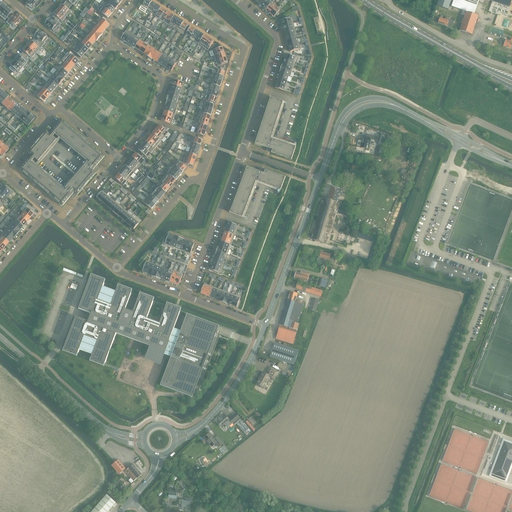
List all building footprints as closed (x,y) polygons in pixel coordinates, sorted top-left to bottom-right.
[(25,0),(25,1),(26,0),(27,2),(26,4),(31,8),(32,8),(35,4),(37,1),(38,1),(38,0),(25,0)] [(106,3),(115,10),(117,8),(118,7),(118,6),(111,0),(109,0),(107,3),(106,3)] [(146,0),(141,8),(146,11),(152,2),(148,0),(146,0)] [(268,0),(267,0),(261,7),(265,10),(266,10),(272,3),(268,0)] [(439,0),(437,6),(449,10),(452,0),(439,0)] [(479,0),(453,0),(451,7),(458,9),(466,12),(459,30),(472,35),(478,16),(474,15),(479,0)] [(103,7),(111,14),(112,14),(112,13),(113,12),(115,10),(106,3),(107,3),(106,2),(102,7),(103,7)] [(152,2),(146,11),(147,10),(151,12),(156,5),(152,2)] [(57,9),(66,16),(70,12),(71,11),(68,9),(70,7),(65,3),(64,5),(63,5),(62,4),(61,4),(61,5),(60,6),(57,9)] [(272,3),(266,10),(270,14),(276,7),(272,3)] [(156,5),(151,12),(156,15),(155,17),(161,8),(156,5)] [(7,7),(0,15),(0,16),(4,20),(6,18),(8,20),(9,20),(13,15),(13,14),(13,15),(13,14),(12,15),(11,13),(12,11),(11,10),(10,9),(7,7)] [(99,11),(108,18),(110,16),(111,15),(111,14),(103,7),(99,11)] [(276,7),(270,14),(273,17),(274,18),(276,15),(277,16),(279,14),(278,13),(280,10),(276,7)] [(317,27),(318,29),(321,29),(323,42),(324,42),(327,41),(327,24),(321,7),(317,8),(318,11),(320,21),(316,22),(317,27)] [(161,8),(155,17),(160,20),(165,11),(161,8)] [(53,17),(53,18),(61,24),(58,22),(60,19),(62,21),(66,16),(57,9),(55,12),(54,13),(53,14),(55,15),(53,17)] [(165,11),(160,20),(164,23),(170,13),(165,11)] [(170,13),(164,23),(169,26),(175,16),(170,13)] [(13,15),(9,20),(8,20),(6,23),(9,25),(11,23),(15,27),(16,27),(21,20),(22,20),(16,15),(16,16),(15,17),(15,16),(15,17),(13,15)] [(175,16),(169,26),(173,28),(179,19),(175,16)] [(438,23),(446,26),(447,25),(451,27),(453,21),(452,21),(451,22),(450,21),(450,20),(449,19),(449,18),(446,17),(445,20),(439,18),(438,21),(438,23)] [(58,27),(61,24),(53,18),(52,18),(53,18),(51,20),(50,19),(49,18),(45,24),(52,30),(54,31),(58,27)] [(99,23),(106,29),(109,25),(101,18),(97,22),(99,23)] [(292,18),(281,20),(283,26),(293,23),(292,18)] [(179,19),(173,28),(178,31),(184,22),(179,19)] [(184,22),(178,31),(183,34),(188,25),(184,22)] [(96,27),(102,33),(106,29),(99,23),(96,27)] [(293,23),(283,26),(284,31),(295,28),(293,23)] [(91,30),(99,38),(102,34),(102,33),(96,27),(94,26),(91,30)] [(190,27),(186,34),(190,37),(195,30),(190,27)] [(295,28),(284,31),(286,36),(296,33),(295,28)] [(489,34),(499,37),(502,38),(504,31),(491,28),(489,34)] [(34,39),(42,46),(45,43),(44,43),(48,38),(47,37),(46,37),(39,31),(39,30),(35,36),(36,37),(35,39),(34,39)] [(67,30),(60,39),(63,42),(70,33),(67,30)] [(87,34),(95,41),(96,41),(99,38),(91,30),(87,34)] [(127,30),(121,39),(126,42),(131,33),(127,30)] [(190,37),(189,39),(194,42),(200,33),(195,30),(190,37)] [(131,33),(126,42),(130,45),(136,36),(131,33)] [(200,33),(194,42),(199,45),(204,36),(200,33)] [(84,38),(92,45),(95,41),(87,34),(84,38)] [(136,36),(130,45),(135,48),(140,41),(141,39),(136,36)] [(204,36),(199,45),(203,48),(209,39),(204,36)] [(80,43),(88,50),(92,45),(84,38),(80,43)] [(505,40),(503,46),(510,49),(511,44),(511,38),(510,38),(509,41),(505,40)] [(29,43),(26,45),(34,52),(36,54),(39,56),(45,49),(42,46),(34,39),(34,40),(33,42),(32,41),(32,42),(31,40),(30,41),(29,42),(29,43)] [(209,39),(203,48),(208,51),(211,46),(213,48),(215,45),(213,43),(214,42),(209,39)] [(297,39),(287,41),(288,47),(299,44),(297,39)] [(140,41),(135,48),(139,51),(144,43),(140,41)] [(144,43),(139,51),(144,54),(150,45),(145,42),(144,43)] [(77,47),(85,54),(88,50),(80,43),(77,47)] [(299,44),(288,47),(290,52),(299,50),(300,49),(299,44)] [(24,52),(22,54),(27,58),(29,56),(30,57),(32,58),(36,54),(34,52),(26,45),(24,48),(23,49),(23,50),(22,50),(24,52)] [(150,45),(144,54),(144,55),(148,57),(153,49),(154,48),(150,45)] [(73,51),(81,58),(85,54),(77,47),(73,51)] [(212,51),(209,52),(211,57),(214,56),(224,52),(222,47),(219,48),(219,47),(215,48),(216,49),(212,51)] [(153,49),(148,57),(152,60),(152,59),(153,60),(158,52),(153,49)] [(158,52),(153,60),(157,63),(163,53),(159,51),(158,52)] [(214,56),(216,61),(226,58),(224,52),(214,56)] [(163,53),(157,63),(162,66),(168,56),(163,53)] [(14,60),(23,67),(27,63),(25,61),(27,58),(22,54),(20,56),(18,55),(17,56),(16,57),(14,60)] [(67,58),(75,65),(79,61),(78,60),(71,54),(67,58)] [(286,54),(285,59),(295,62),(296,57),(286,54)] [(168,56),(162,66),(167,69),(172,59),(168,56)] [(63,62),(72,69),(75,65),(67,58),(63,62)] [(228,63),(226,58),(216,61),(218,66),(228,63)] [(172,59),(167,69),(171,71),(177,62),(172,59)] [(283,64),(293,67),(295,62),(285,59),(283,64)] [(19,72),(23,67),(14,60),(12,63),(11,64),(10,65),(11,66),(11,67),(10,68),(9,69),(14,73),(16,71),(19,73),(19,72)] [(60,66),(68,73),(72,69),(63,62),(60,66)] [(282,64),(281,69),(292,72),(293,67),(283,64),(283,65),(282,64)] [(511,109),(415,64),(407,81),(511,130),(511,109)] [(56,70),(65,77),(68,73),(60,66),(56,70)] [(217,69),(215,74),(223,77),(225,72),(223,71),(224,68),(221,67),(220,70),(217,69)] [(280,73),(280,74),(290,77),(292,72),(281,69),(279,73),(280,73)] [(53,74),(62,82),(65,78),(64,78),(65,77),(56,70),(53,74)] [(49,79),(58,86),(58,85),(59,85),(62,82),(53,74),(49,79)] [(211,79),(222,82),(223,77),(215,74),(213,79),(211,79)] [(287,81),(278,78),(277,83),(287,87),(287,86),(285,86),(287,81)] [(46,83),(54,90),(58,86),(49,79),(46,83)] [(211,79),(210,84),(220,87),(222,82),(211,79)] [(175,80),(173,85),(181,88),(183,89),(185,83),(175,80)] [(42,87),(51,94),(54,90),(46,83),(42,87)] [(277,83),(275,88),(285,92),(287,87),(277,83)] [(210,84),(208,89),(218,93),(220,87),(210,84)] [(40,92),(47,98),(51,94),(42,87),(39,91),(40,92)] [(208,89),(206,94),(216,98),(218,93),(208,89)] [(44,102),(47,98),(40,92),(37,96),(44,102)] [(205,94),(203,99),(206,100),(215,103),(216,98),(206,94),(205,94)] [(8,96),(1,104),(6,108),(12,100),(8,96)] [(255,144),(266,147),(267,148),(266,151),(271,152),(271,153),(278,155),(278,156),(278,155),(291,159),(291,160),(296,147),(272,139),(271,143),(271,145),(269,145),(283,102),(270,97),(270,98),(266,110),(265,110),(265,111),(266,111),(262,124),(261,123),(261,124),(257,137),(255,144)] [(12,100),(6,108),(10,111),(16,104),(12,100)] [(166,105),(166,106),(175,109),(176,109),(178,104),(176,103),(167,100),(166,105)] [(201,101),(199,106),(202,107),(212,110),(214,105),(204,102),(201,101)] [(16,104),(10,111),(14,115),(21,108),(16,104)] [(202,107),(200,112),(211,115),(212,110),(202,107)] [(21,108),(14,115),(19,119),(25,111),(21,108)] [(25,111),(19,119),(23,122),(30,115),(27,112),(27,113),(25,111)] [(165,111),(163,116),(173,119),(175,114),(173,113),(165,111)] [(200,112),(199,117),(209,121),(211,115),(200,112)] [(30,115),(23,122),(28,126),(34,119),(32,117),(32,116),(30,115)] [(163,116),(161,121),(171,125),(173,119),(163,116)] [(199,117),(197,123),(207,126),(209,121),(199,117)] [(57,201),(56,201),(57,202),(57,201),(62,206),(70,197),(71,196),(74,199),(77,194),(78,195),(82,190),(83,189),(82,189),(91,179),(92,179),(91,179),(96,173),(95,173),(99,169),(96,166),(97,165),(104,157),(99,152),(99,151),(99,152),(89,143),(89,142),(88,143),(78,134),(78,133),(78,134),(68,125),(67,125),(62,120),(54,130),(50,134),(47,131),(42,137),(42,136),(41,137),(42,137),(40,139),(38,142),(37,143),(35,145),(33,147),(33,148),(28,153),(32,156),(28,160),(20,170),(25,174),(25,175),(26,175),(36,184),(37,184),(46,192),(46,193),(47,192),(57,201)] [(197,123),(195,128),(206,131),(207,126),(197,123)] [(156,129),(165,137),(168,133),(160,125),(156,129)] [(195,128),(194,133),(203,136),(204,136),(206,131),(195,128)] [(153,134),(161,141),(165,137),(156,129),(153,134)] [(149,138),(158,145),(161,141),(153,134),(149,138)] [(362,139),(360,148),(368,149),(370,138),(374,139),(375,136),(366,134),(365,140),(362,139)] [(192,137),(190,142),(201,145),(202,140),(192,137)] [(145,142),(154,149),(158,145),(149,138),(145,142)] [(142,146),(151,153),(154,149),(145,142),(142,146)] [(190,142),(189,147),(199,151),(201,145),(190,142)] [(4,145),(0,149),(0,154),(2,156),(8,149),(4,145)] [(144,157),(145,156),(147,158),(151,153),(142,146),(138,150),(139,151),(138,152),(144,157)] [(187,147),(186,151),(187,152),(197,156),(199,151),(189,147),(188,147),(187,147)] [(132,157),(141,165),(145,160),(143,159),(144,157),(138,152),(137,154),(136,153),(132,157)] [(187,152),(185,157),(195,161),(197,156),(187,152)] [(129,161),(137,169),(141,165),(132,157),(129,161)] [(193,166),(195,161),(185,157),(183,162),(193,166)] [(174,165),(183,172),(187,168),(178,160),(174,165)] [(125,166),(134,173),(137,169),(129,161),(125,166)] [(366,168),(373,172),(375,167),(368,163),(366,168)] [(171,169),(179,176),(183,172),(174,165),(171,169)] [(122,170),(130,177),(134,173),(125,166),(122,170)] [(229,212),(229,213),(242,217),(258,175),(260,176),(259,178),(259,177),(258,181),(280,190),(285,177),(272,173),(272,172),(265,170),(265,171),(260,169),(259,172),(257,171),(247,167),(244,173),(244,174),(240,186),(239,186),(239,187),(235,199),(234,199),(234,200),(235,200),(230,212),(229,212)] [(167,173),(176,180),(179,176),(171,169),(167,173)] [(118,174),(127,181),(130,177),(122,170),(118,174)] [(164,177),(172,184),(176,180),(167,173),(164,177)] [(115,178),(123,186),(127,181),(118,174),(115,178)] [(160,181),(169,189),(172,184),(164,177),(160,181)] [(157,185),(165,193),(169,189),(160,181),(157,185)] [(2,186),(0,188),(0,191),(7,198),(11,194),(14,192),(6,185),(4,187),(2,186)] [(157,185),(153,189),(155,191),(162,197),(165,193),(157,185)] [(311,239),(327,244),(336,213),(347,216),(348,211),(339,208),(339,207),(338,206),(339,203),(337,203),(341,190),(331,187),(327,199),(323,198),(311,239)] [(104,189),(97,198),(101,201),(107,194),(108,192),(104,189)] [(150,194),(158,201),(162,197),(155,191),(152,195),(150,193),(150,194)] [(107,194),(101,201),(105,205),(111,198),(107,194)] [(146,198),(155,205),(158,201),(150,194),(146,198)] [(111,198),(105,205),(109,208),(117,199),(113,196),(111,198)] [(143,202),(151,209),(155,205),(146,198),(143,202)] [(117,199),(109,208),(113,212),(121,203),(117,199)] [(121,203),(113,212),(117,216),(123,209),(125,206),(121,203)] [(22,211),(30,218),(33,214),(32,213),(34,210),(31,207),(28,205),(28,204),(25,207),(22,211)] [(123,209),(117,216),(117,215),(121,219),(127,212),(123,209)] [(127,212),(121,219),(126,222),(133,213),(129,210),(127,212)] [(20,216),(18,215),(26,222),(30,218),(22,211),(21,211),(23,213),(20,216)] [(133,213),(126,222),(130,226),(138,217),(133,213)] [(26,222),(18,215),(17,217),(14,219),(23,226),(26,222)] [(138,217),(130,226),(134,230),(142,220),(138,217)] [(11,223),(19,230),(23,226),(14,219),(14,220),(16,221),(12,224),(11,223)] [(237,230),(238,226),(228,222),(226,227),(236,231),(237,230)] [(7,228),(16,235),(19,231),(18,231),(19,230),(11,223),(7,228)] [(226,227),(224,232),(235,235),(236,231),(226,227)] [(16,235),(7,228),(4,232),(12,239),(13,238),(13,239),(16,235)] [(12,239),(4,232),(0,236),(8,243),(12,239)] [(233,240),(235,235),(224,232),(223,237),(233,240)] [(164,240),(163,242),(165,243),(164,246),(169,248),(174,236),(168,234),(166,240),(164,240)] [(0,242),(5,247),(8,243),(0,236),(0,242)] [(174,236),(169,248),(174,250),(179,237),(174,236)] [(179,237),(174,250),(175,250),(175,249),(180,251),(184,240),(183,240),(184,240),(184,239),(179,237)] [(223,237),(221,241),(231,245),(233,240),(223,237)] [(184,240),(180,251),(185,252),(184,253),(185,253),(189,242),(184,240)] [(229,250),(231,245),(221,241),(219,246),(229,250)] [(189,242),(185,253),(190,255),(194,244),(189,242)] [(219,247),(218,246),(217,251),(227,255),(229,250),(219,246),(219,247)] [(217,251),(215,255),(216,255),(216,256),(225,259),(227,255),(217,251)] [(319,257),(329,260),(330,254),(321,251),(319,257)] [(225,260),(225,259),(216,256),(214,260),(224,264),(222,263),(224,259),(225,260)] [(212,265),(222,269),(224,264),(214,260),(212,265)] [(145,266),(142,272),(147,274),(151,263),(146,261),(145,263),(144,265),(145,266)] [(151,263),(147,274),(151,275),(151,276),(151,275),(151,276),(156,264),(155,264),(155,265),(151,263)] [(156,264),(151,276),(156,278),(160,266),(156,264)] [(212,265),(210,270),(220,274),(222,269),(212,265)] [(160,266),(156,278),(160,279),(164,269),(160,267),(160,266)] [(164,269),(160,279),(161,280),(161,279),(165,280),(169,269),(168,271),(164,269)] [(169,269),(165,280),(169,282),(174,271),(169,269)] [(174,271),(169,282),(174,284),(178,272),(174,271)] [(178,272),(174,284),(179,285),(183,275),(178,273),(178,272)] [(294,277),(307,281),(309,274),(303,273),(303,275),(296,272),(294,277)] [(75,317),(64,348),(63,351),(77,357),(79,349),(92,354),(90,361),(104,367),(116,333),(151,346),(150,349),(172,358),(161,386),(191,397),(194,390),(198,392),(220,335),(215,333),(217,329),(218,326),(188,315),(182,332),(174,329),(181,308),(167,303),(166,307),(159,324),(147,319),(154,298),(140,293),(133,313),(125,310),(131,294),(132,290),(118,285),(117,288),(116,292),(103,287),(105,280),(91,275),(90,278),(78,309),(92,314),(89,322),(75,317)] [(321,278),(318,286),(327,289),(329,280),(327,280),(327,278),(326,277),(325,279),(321,278)] [(322,291),(297,283),(295,288),(321,296),(322,291)] [(200,294),(205,295),(209,285),(204,284),(200,294)] [(213,287),(209,285),(205,295),(210,297),(213,287)] [(222,290),(219,300),(219,301),(223,303),(227,292),(228,288),(224,286),(222,290)] [(218,289),(213,287),(210,297),(214,299),(218,289)] [(222,290),(218,289),(214,299),(218,300),(219,300),(222,290)] [(231,294),(227,292),(223,303),(227,304),(227,303),(227,304),(231,294)] [(297,324),(303,304),(302,304),(302,301),(296,299),(298,294),(290,292),(275,339),(293,344),(299,324),(297,324)] [(236,295),(231,294),(227,304),(232,305),(236,294),(236,295)] [(240,299),(241,296),(236,294),(232,305),(237,307),(240,299)] [(309,310),(315,312),(319,300),(313,298),(309,310)] [(298,351),(275,343),(270,357),(294,365),(298,351)] [(277,366),(283,370),(286,366),(280,362),(277,366)] [(263,373),(256,384),(258,385),(258,386),(260,387),(261,387),(263,388),(265,385),(267,385),(268,383),(267,381),(269,378),(273,380),(278,373),(270,368),(266,375),(263,373)] [(229,426),(232,424),(234,425),(236,424),(246,436),(251,431),(240,419),(241,419),(236,414),(229,420),(225,415),(217,423),(221,427),(224,424),(227,427),(228,426),(229,426)] [(252,417),(248,420),(253,425),(256,422),(252,417)] [(218,447),(223,444),(217,437),(214,439),(210,433),(204,438),(211,447),(215,444),(218,447)] [(511,444),(504,441),(493,471),(507,476),(511,461),(511,444)] [(219,449),(224,454),(228,450),(224,445),(219,449)] [(118,461),(112,466),(119,474),(125,469),(118,461)] [(131,478),(134,481),(137,478),(138,478),(142,475),(133,464),(125,471),(131,478)] [(91,511),(107,511),(116,503),(107,495),(91,511)] [(189,511),(190,502),(192,502),(192,498),(186,498),(185,501),(182,501),(182,500),(179,499),(178,504),(182,505),(182,510),(189,511)]
